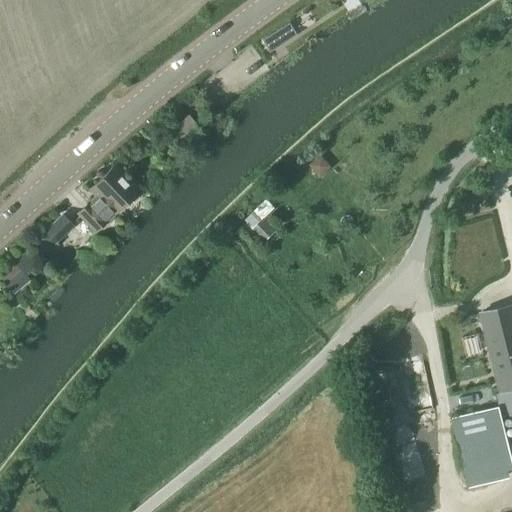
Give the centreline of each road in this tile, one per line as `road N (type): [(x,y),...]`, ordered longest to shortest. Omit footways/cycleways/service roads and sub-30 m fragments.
road 1 (unclassified): [(511,131),(455,169),(403,285),(142,511)]
road 2 (secondary): [(278,0),(157,84),(0,226)]
